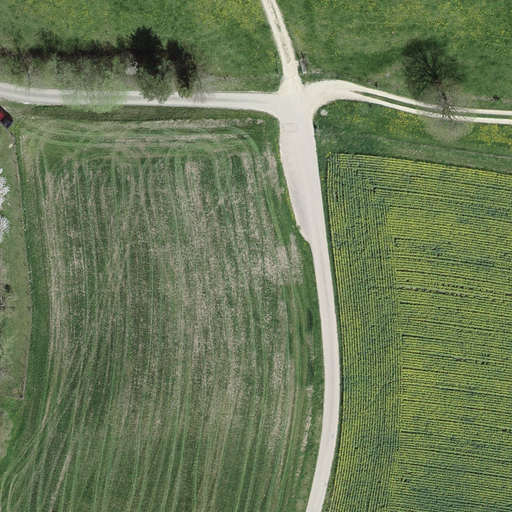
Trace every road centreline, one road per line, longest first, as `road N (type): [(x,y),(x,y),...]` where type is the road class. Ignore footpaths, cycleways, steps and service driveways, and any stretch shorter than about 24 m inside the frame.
road 1 (unclassified): [(295,100),(332,406),(314,511)]
road 2 (unclassified): [(295,100),(0,89)]
road 3 (track): [(511,117),(348,91),(295,100)]
